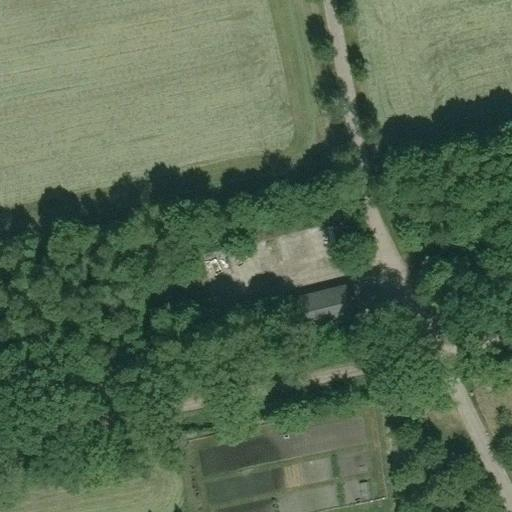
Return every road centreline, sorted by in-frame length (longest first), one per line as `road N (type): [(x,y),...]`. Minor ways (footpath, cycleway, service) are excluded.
road 1 (track): [(511,340),(0,444)]
road 2 (unclassified): [(332,0),(374,222),(441,355)]
